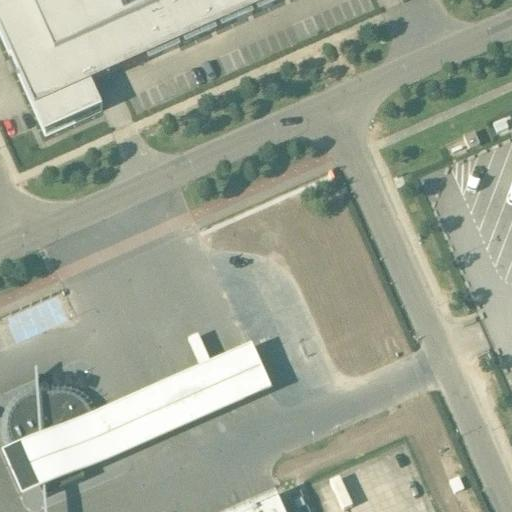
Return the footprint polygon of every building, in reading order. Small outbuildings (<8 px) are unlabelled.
[(0,0),(0,34),(45,137),(102,112),(91,88),(289,0),(0,0)] [(487,158),(473,206),(475,206),(500,206),(502,198),(510,200),(510,190),(511,183),(511,155),(499,156),(504,157),(487,158)] [(92,422),(110,461),(268,391),(250,351),(92,422)] [(17,454),(22,450),(44,501),(85,483),(81,473),(110,461),(92,422),(91,416),(88,411),(84,407),(80,403),(75,400),(70,398),(64,397),(59,397),(38,398),(32,399),(27,401),(22,404),(17,407),(14,411),(11,416),(8,422),(7,427),(7,433),(8,439),(10,444),(13,449),(17,454)] [(307,511),(300,496),(289,500),(294,511),(307,511)] [(280,511),(275,498),(242,511),(280,511)]
